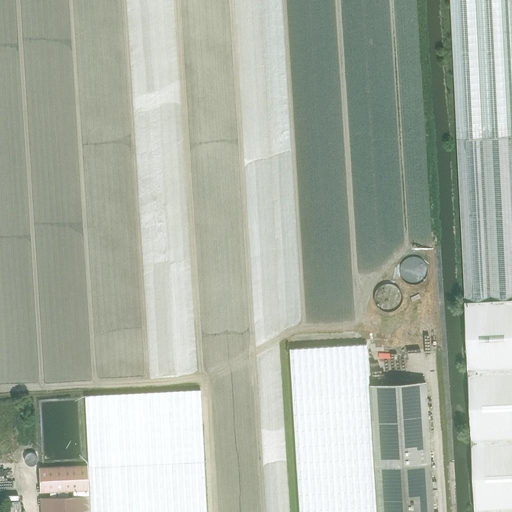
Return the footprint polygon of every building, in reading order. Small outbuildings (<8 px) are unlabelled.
[(511,0),(451,0),(465,298),(465,300),(511,297),(511,0)] [(422,274),(423,271),(422,269),(422,266),(421,264),(419,261),(417,259),(414,258),(411,256),(408,256),(405,256),(401,257),(398,258),(396,260),(394,262),(393,265),(392,268),(392,271),(392,273),(392,276),(394,279),(395,282),(397,283),(400,285),(403,286),(405,287),(409,287),(411,286),(414,285),(417,283),(419,281),(421,278),(422,274)] [(511,297),(465,300),(466,308),(466,311),(475,511),(511,509),(511,297)] [(377,511),(370,392),(369,384),(367,344),(289,348),(292,396),(298,511),(377,511)] [(369,384),(370,392),(377,511),(433,511),(425,381),(369,384)] [(85,395),(90,511),(206,511),(201,389),(85,395)] [(88,465),(39,467),(40,492),(73,490),(74,496),(89,495),(89,489),(88,465)] [(40,498),(41,511),(90,511),(89,495),(74,496),(40,498)]
